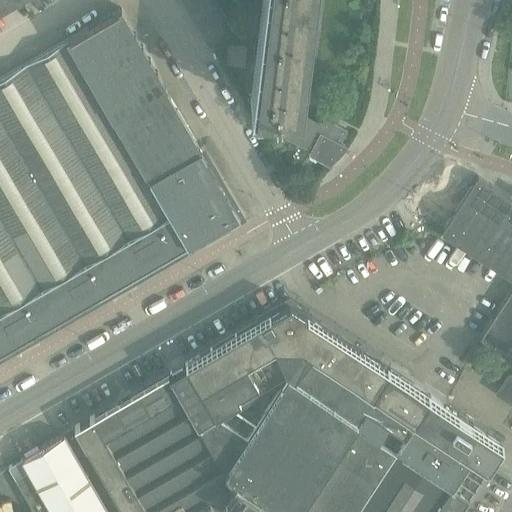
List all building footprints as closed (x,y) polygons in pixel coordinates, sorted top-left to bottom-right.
[(0,0),(0,8),(13,0),(0,0)] [(215,0),(192,0),(187,3),(187,4),(188,3),(193,12),(192,13),(193,13),(215,0)] [(221,10),(215,0),(193,13),(193,14),(194,14),(199,22),(198,23),(221,10)] [(267,0),(266,14),(257,13),(256,26),(264,27),(256,98),(297,103),(300,76),(304,76),(304,75),(300,74),(304,48),(307,48),(308,47),(304,46),(307,20),(311,20),(311,19),(307,18),(309,0),(267,0)] [(0,354),(239,216),(200,150),(164,86),(165,86),(157,72),(156,72),(150,61),(151,60),(150,59),(149,60),(142,48),(143,47),(142,47),(135,36),(136,35),(135,34),(134,35),(127,23),(129,22),(121,9),(112,13),(113,14),(101,21),(100,20),(99,20),(100,21),(88,28),(88,27),(68,38),(68,39),(0,78),(0,354)] [(221,10),(198,23),(199,24),(199,23),(205,32),(204,33),(227,20),(221,10)] [(227,20),(204,33),(205,34),(210,42),(210,43),(211,44),(233,31),(227,20)] [(229,42),(228,63),(245,64),(246,43),(229,42)] [(281,132),(332,158),(337,154),(345,145),(340,142),(346,130),(321,117),(317,124),(300,115),(301,113),(293,109),(281,132)] [(511,198),(477,176),(454,211),(441,231),(511,277),(511,288),(479,339),(511,360),(511,198)] [(457,511),(502,443),(444,405),(389,369),(290,305),(288,305),(169,373),(234,486),(225,500),(242,511),(457,511)] [(169,373),(75,428),(124,511),(217,511),(225,500),(234,486),(169,373)] [(511,402),(511,375),(509,373),(497,392),(511,402)] [(109,511),(64,434),(22,458),(23,459),(53,511),(109,511)] [(53,511),(23,459),(21,460),(9,467),(34,511),(53,511)] [(242,511),(225,500),(217,511),(242,511)]
